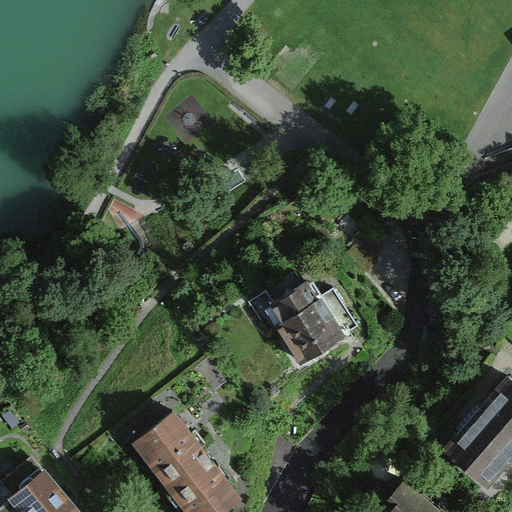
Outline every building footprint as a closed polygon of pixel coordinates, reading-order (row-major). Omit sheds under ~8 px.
[(367,267),(379,250),(361,237),(349,253),(367,267)] [(264,308),(299,361),(343,332),(308,279),(264,308)] [(490,485),(511,459),(511,376),(511,375),(447,449),(490,485)] [(218,511),(238,497),(177,414),(136,444),(186,511),(218,511)] [(78,511),(82,509),(43,462),(5,493),(21,511),(78,511)] [(391,511),(445,511),(406,479),(390,498),(397,505),(391,511)]
